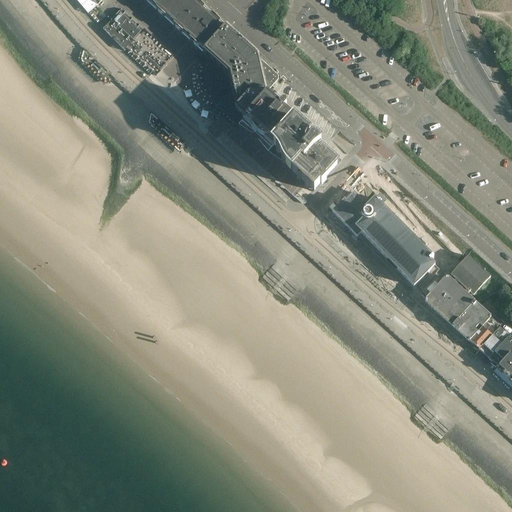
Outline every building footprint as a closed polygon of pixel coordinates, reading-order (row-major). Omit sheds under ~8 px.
[(148,0),(164,14),(177,0),(148,0)] [(177,0),(164,14),(204,50),(225,27),(194,0),(177,0)] [(123,51),(131,43),(143,30),(121,10),(109,23),(102,30),(123,51)] [(238,125),(265,96),(266,95),(266,94),(259,64),(261,61),(225,27),(204,50),(211,56),(208,59),(206,62),(205,66),(204,69),(203,73),(203,77),(204,80),(205,84),(206,87),(208,91),(210,94),(213,96),(226,108),(223,111),(238,125)] [(268,151),(294,123),(281,111),(285,107),(281,103),(277,108),(265,96),(238,125),(250,133),(252,133),(254,133),(259,137),(258,139),(259,141),(268,151)] [(309,144),(306,142),(310,138),(294,123),(268,151),(268,152),(272,155),(276,158),(281,161),(285,163),(285,164),(287,167),(290,170),(291,171),(315,144),(311,141),(309,144)] [(319,153),(316,151),(321,148),(321,147),(315,144),(291,171),(313,192),(337,166),(320,151),(319,153)] [(430,262),(433,259),(374,199),(367,207),(353,193),(345,201),(344,200),(332,212),(356,237),(361,233),(413,287),(435,266),(430,262)] [(469,342),(490,318),(470,300),(490,277),(468,257),(450,276),(449,275),(424,302),(469,342)] [(479,351),(497,331),(495,329),(498,325),(490,318),(469,342),(473,346),(473,347),(473,349),(475,351),(477,351),(478,350),(479,351)] [(488,360),(506,339),(502,335),(506,332),(500,327),(497,331),(479,351),(482,355),(482,357),(485,359),(487,359),(488,360)] [(497,368),(511,351),(511,337),(510,336),(506,339),(488,360),(497,368)] [(511,351),(497,368),(493,372),(511,388),(511,386),(511,351)]
